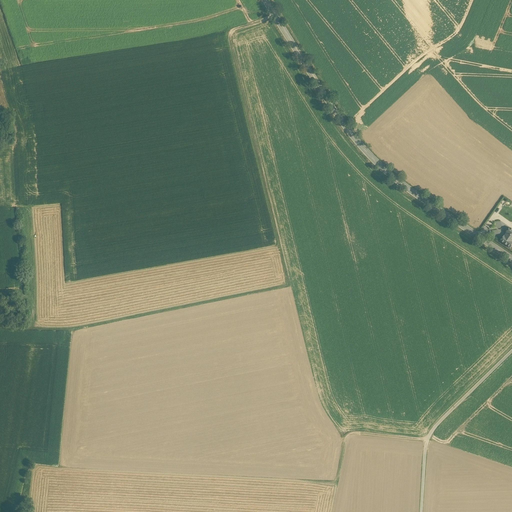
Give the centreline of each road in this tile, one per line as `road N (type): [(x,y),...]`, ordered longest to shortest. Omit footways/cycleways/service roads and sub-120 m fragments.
road 1 (secondary): [(511,258),(365,150),(264,0)]
road 2 (unclassified): [(421,511),(432,429),(511,350)]
